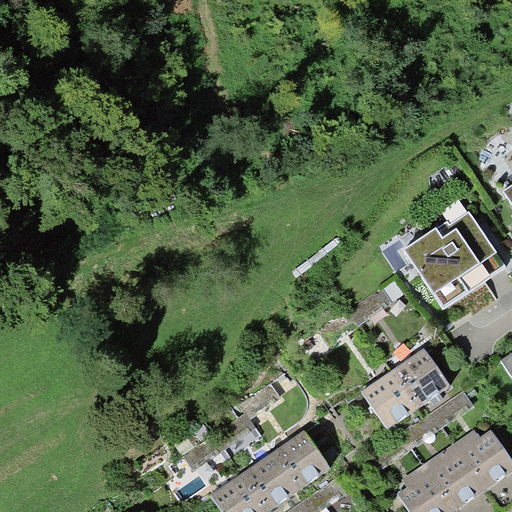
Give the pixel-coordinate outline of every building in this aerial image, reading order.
[(438,229),(437,227),(403,249),(444,310),(507,268),(470,212),(450,225),(448,222),(438,229)] [(395,363),(424,404),(455,381),(427,341),(395,363)] [(511,374),(511,353),(502,360),(511,374)] [(364,385),(392,426),(424,404),(395,363),(364,385)] [(419,439),(478,406),(470,391),(411,424),(419,439)] [(275,448),(303,488),(335,466),(306,426),(275,448)] [(481,437),(476,429),(403,480),(408,487),(397,495),(409,511),(455,511),(511,472),(511,459),(492,430),(481,437)] [(275,448),(244,471),(272,511),(303,488),(275,448)] [(213,493),(226,511),(270,511),(272,511),(244,471),(213,493)]
